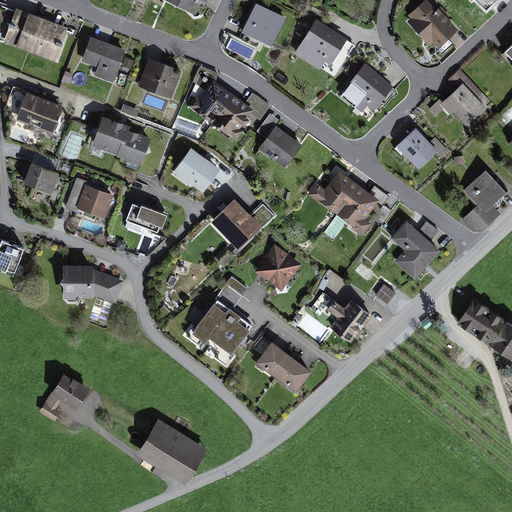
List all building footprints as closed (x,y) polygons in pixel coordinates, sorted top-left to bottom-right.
[(210,0),(163,0),(163,1),(200,20),(210,0)] [(497,0),(479,0),(488,9),(497,0)] [(432,57),(459,35),(441,13),(438,16),(430,6),(409,23),(418,34),(415,37),(432,57)] [(68,27),(16,8),(4,41),(58,62),(70,32),(67,31),(68,27)] [(287,21),(257,8),(244,37),(274,50),(287,21)] [(9,12),(0,9),(0,21),(5,23),(9,12)] [(67,24),(70,15),(62,12),(59,21),(67,24)] [(349,42),(317,23),(296,58),(317,71),(321,64),(332,71),(349,42)] [(127,53),(91,41),(83,65),(99,70),(96,77),(117,84),(127,53)] [(174,71),(147,62),(138,90),(173,100),(180,79),(174,77),(174,71)] [(394,90),(364,67),(340,99),(363,117),(369,109),(375,114),(394,90)] [(217,79),(201,73),(196,84),(205,91),(199,99),(196,96),(188,106),(236,140),(243,131),(240,128),(243,124),(245,125),(249,119),(248,118),(251,113),(260,120),(270,105),(253,93),(246,102),(216,81),(217,79)] [(458,95),(442,111),(453,123),(455,120),(467,133),(486,115),(482,111),(488,105),(460,75),(449,85),(458,95)] [(64,110),(26,97),(17,124),(55,136),(64,110)] [(139,110),(124,104),(121,112),(137,117),(139,110)] [(132,126),(103,115),(92,145),(117,154),(117,156),(142,165),(152,138),(130,130),(132,126)] [(280,123),(272,117),(258,135),(268,142),(260,153),(284,170),(301,146),(276,128),(280,123)] [(417,131),(397,151),(420,174),(438,157),(442,161),(449,154),(436,141),(431,146),(417,131)] [(222,173),(193,152),(175,177),(204,198),(222,173)] [(60,174),(31,165),(24,187),(52,197),(60,174)] [(317,183),(309,194),(353,226),(352,228),(363,236),(372,223),(365,219),(379,200),(339,170),(325,190),(317,183)] [(487,173),(464,195),(484,216),(507,194),(487,173)] [(115,198),(86,189),(79,213),(107,222),(115,198)] [(124,226),(140,232),(142,226),(160,232),(167,212),(134,200),(124,226)] [(238,204),(212,228),(239,256),(264,232),(238,204)] [(419,231),(407,220),(391,238),(405,250),(395,261),(415,280),(441,250),(430,241),(439,230),(427,221),(419,231)] [(25,252),(3,245),(0,252),(0,274),(15,280),(25,252)] [(301,269),(274,249),(255,275),(282,295),(301,269)] [(95,270),(64,271),(64,305),(96,304),(115,310),(125,281),(95,270)] [(396,297),(386,289),(377,300),(387,308),(396,297)] [(511,323),(474,299),(458,323),(511,359),(511,323)] [(331,334),(355,349),(367,331),(360,327),(368,314),(352,304),(346,314),(334,307),(328,316),(338,323),(331,334)] [(253,327),(224,307),(209,330),(238,349),(253,327)] [(312,371),(272,341),(256,363),(296,392),(312,371)] [(91,393),(63,377),(44,410),(57,418),(63,408),(77,416),(91,393)] [(207,452),(159,423),(138,459),(186,487),(207,452)]
